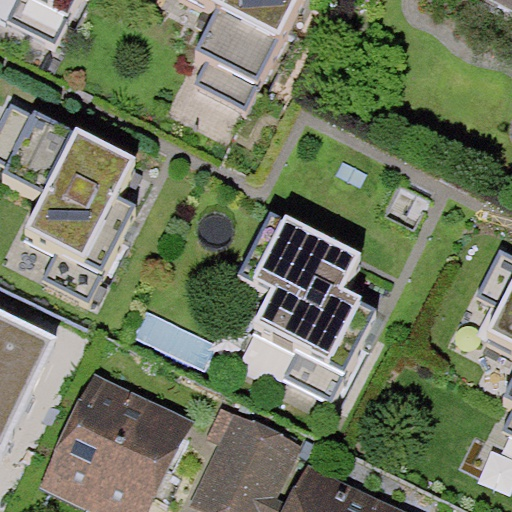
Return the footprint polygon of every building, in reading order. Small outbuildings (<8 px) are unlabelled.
[(7,0),(55,25),(68,0),(7,0)] [(169,0),(214,22),(194,60),(207,67),(195,91),(240,114),(299,0),(169,0)] [(511,0),(464,0),(511,22),(511,0)] [(129,177),(10,112),(0,130),(0,180),(42,204),(18,247),(55,267),(42,290),(83,311),(126,230),(106,219),(129,177)] [(356,275),(270,230),(240,288),(272,305),(258,334),(298,355),(287,382),(339,406),(381,325),(341,304),(356,275)] [(511,258),(505,254),(481,301),(505,313),(492,339),(511,349),(511,388),(508,397),(511,398),(511,420),(507,429),(511,431),(511,258)] [(146,511),(190,430),(93,382),(37,497),(69,511),(146,511)] [(309,463),(228,422),(189,508),(198,511),(375,511),(302,479),(309,463)]
